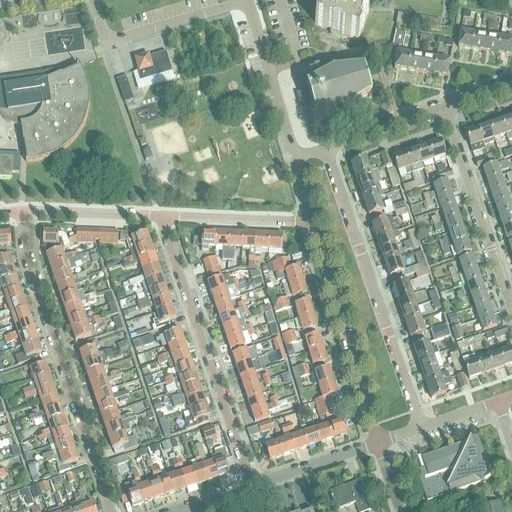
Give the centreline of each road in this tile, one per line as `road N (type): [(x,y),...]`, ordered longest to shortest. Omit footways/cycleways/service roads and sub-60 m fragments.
road 1 (residential): [(21,213),(21,249),(114,511)]
road 2 (residential): [(326,148),(420,428)]
road 3 (residential): [(253,486),(159,216)]
road 4 (residential): [(375,443),(310,222)]
road 5 (residential): [(511,306),(443,107)]
road 6 (residential): [(400,123),(373,54),(268,70)]
road 7 (residential): [(159,216),(310,222)]
road 8 (residential): [(107,40),(247,0)]
road 9 (residential): [(21,213),(159,216)]
road 10 (residential): [(253,486),(375,443)]
